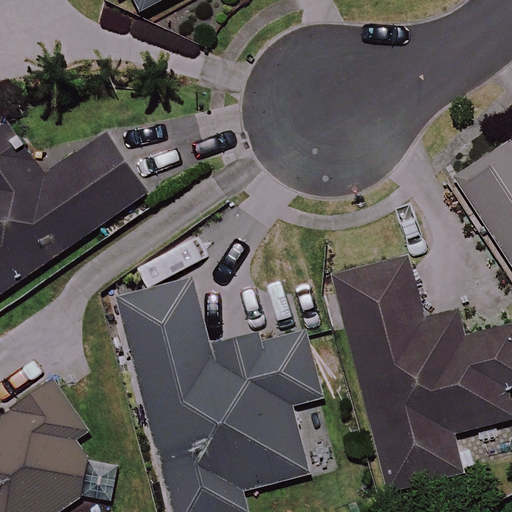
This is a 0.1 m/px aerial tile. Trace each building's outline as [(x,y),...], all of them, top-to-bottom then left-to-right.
[(119,0),(121,4),(128,0),(137,0),(145,14),(172,0),(119,0)] [(0,298),(154,193),(113,134),(50,177),(14,125),(0,134),(0,298)] [(511,147),(460,182),(511,260),(511,147)] [(511,325),(503,328),(497,305),(455,315),(429,322),(414,261),(339,280),(392,495),(466,476),(456,437),(511,423),(511,325)] [(198,283),(123,300),(169,511),(248,511),(244,492),(312,477),(297,410),(326,404),(310,331),(214,352),(198,283)] [(64,511),(103,486),(79,452),(100,438),(64,384),(2,425),(0,422),(0,511),(64,511)]
